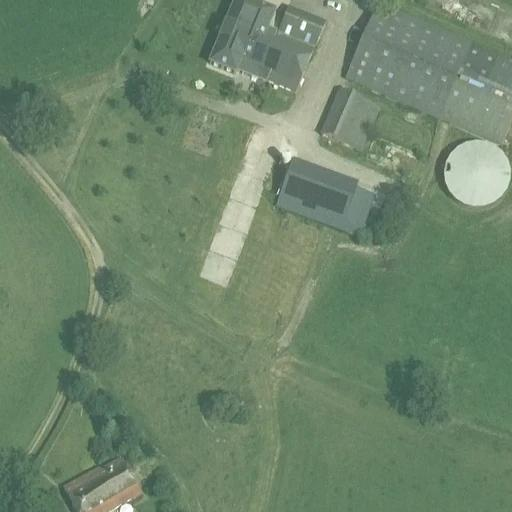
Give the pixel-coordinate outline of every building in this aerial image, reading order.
[(236,0),(224,30),(250,41),(280,53),(286,40),(266,32),(273,14),(239,0),(236,0)] [(344,82),(501,150),(511,122),(511,63),(378,5),(344,82)] [(287,11),(278,34),(315,48),(324,26),(287,11)] [(245,53),(250,41),(224,30),(209,66),(235,76),(236,72),(264,84),(265,82),(264,82),(272,64),(245,53)] [(280,53),(250,41),(245,53),(272,64),(264,82),(265,82),(295,95),(313,51),(286,40),(280,53)] [(319,137),(360,155),(379,110),(338,93),(319,137)] [(462,207),(472,209),(482,208),(491,205),(499,200),(505,193),(509,183),(509,173),(508,165),(502,156),(494,149),(485,144),(474,143),(464,145),(456,149),(449,156),(444,165),(443,176),(444,185),(448,194),(454,201),(462,207)] [(275,210),(359,241),(374,199),(356,192),(357,187),(292,164),(275,210)] [(298,241),(305,256),(322,248),(315,234),(298,241)] [(219,404),(233,425),(247,416),(234,395),(219,404)] [(63,492),(74,511),(110,511),(130,501),(130,502),(140,496),(120,462),(90,480),(89,477),(63,492)]
